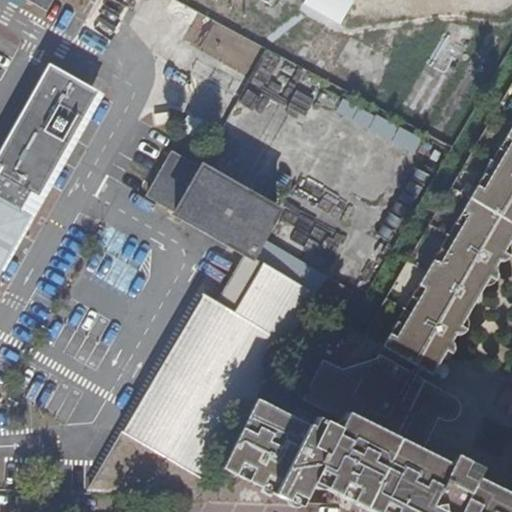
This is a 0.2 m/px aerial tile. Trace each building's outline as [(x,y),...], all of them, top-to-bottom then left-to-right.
[(305,0),(299,11),(336,32),(354,0),(305,0)] [(0,265),(27,218),(20,215),(65,136),(61,134),(81,100),(85,102),(92,89),(51,65),(26,106),(0,150),(0,265)] [(237,97),(242,83),(222,75),(216,89),(237,97)] [(511,84),(445,198),(361,339),(408,366),(419,346),(421,344),(422,341),(428,344),(431,338),(437,340),(442,337),(444,335),(444,331),(444,328),(442,326),(440,324),(443,319),(438,316),(439,314),(440,312),(442,308),(444,305),(445,303),(453,308),(458,304),(462,298),(465,291),(467,284),(459,280),(464,269),(466,267),(471,271),(475,265),(479,265),(482,265),(485,262),(487,259),(487,255),(486,252),(483,250),(487,244),(482,241),(483,239),(485,234),(487,232),(492,235),(494,231),(501,235),(511,213),(511,209),(509,208),(511,203),(506,200),(510,194),(511,192),(511,84)] [(20,215),(27,218),(100,93),(92,89),(85,102),(81,100),(61,134),(65,136),(20,215)] [(414,153),(421,138),(340,100),(333,115),(414,153)] [(147,198),(175,214),(199,171),(171,155),(147,198)] [(174,216),(245,256),(246,255),(250,257),(276,212),(200,169),(199,171),(175,214),(174,216)] [(308,306),(315,295),(250,257),(246,255),(245,256),(217,305),(203,296),(89,490),(197,495),(214,466),(253,399),(308,306)] [(308,306),(335,322),(350,295),(324,280),(315,295),(308,306)] [(312,407),(338,421),(372,439),(415,460),(418,453),(427,435),(433,424),(437,425),(443,425),(449,420),(453,414),(452,408),(450,405),(446,401),(369,359),(365,364),(312,380),(309,384),(307,388),(306,396),(306,399),(308,403),(312,407)] [(511,379),(511,392),(499,418),(507,421),(511,421),(511,374),(510,379),(511,379)] [(307,482),(341,499),(372,439),(338,421),(328,441),(322,439),(328,427),(295,410),(293,414),(280,407),(277,412),(253,399),(214,466),(287,503),(294,507),(307,482)] [(418,453),(415,460),(372,439),(341,499),(366,511),(511,511),(511,500),(468,478),(472,468),(446,455),(441,465),(418,453)]
